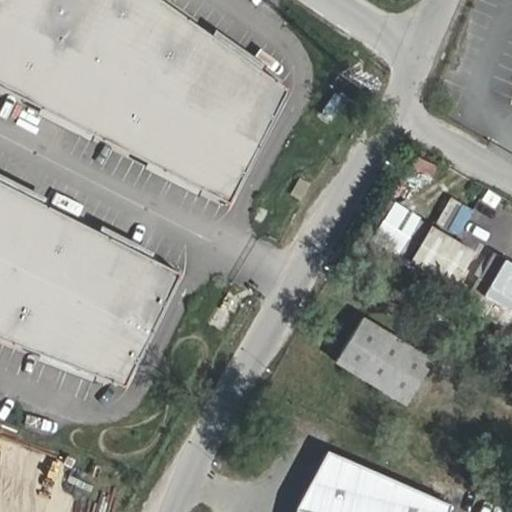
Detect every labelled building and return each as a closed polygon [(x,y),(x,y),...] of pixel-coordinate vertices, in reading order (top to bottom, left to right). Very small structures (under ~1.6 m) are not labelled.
[(0,0),(0,66),(33,83),(88,111),(141,137),(195,165),(222,179),(280,64),(255,46),(205,11),(189,0),(0,0)] [(260,40),(209,5),(205,11),(255,46),(260,40)] [(33,83),(30,90),(85,118),(88,111),(33,83)] [(311,104),(297,125),(307,132),(321,111),(311,104)] [(141,137),(137,144),(192,172),(195,165),(141,137)] [(43,174),(0,152),(0,160),(40,181),(43,174)] [(302,159),(293,153),(283,170),(293,175),(302,159)] [(431,176),(435,163),(408,154),(404,166),(431,176)] [(0,316),(31,328),(88,350),(117,361),(174,249),(147,235),(92,208),(40,181),(0,160),(0,316)] [(150,228),(96,201),(92,208),(147,235),(150,228)] [(448,215),(425,251),(460,271),(483,238),(448,215)] [(511,264),(496,256),(468,309),(504,329),(511,314),(511,264)] [(362,299),(336,343),(408,386),(434,342),(362,299)] [(31,328),(28,336),(85,358),(88,350),(31,328)] [(442,511),(449,484),(327,431),(295,488),(288,511),(442,511)]
